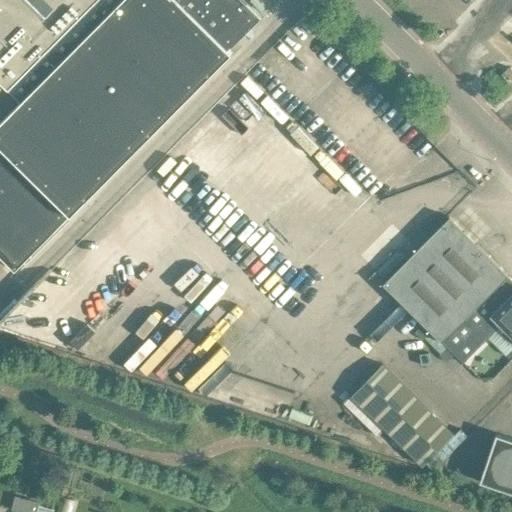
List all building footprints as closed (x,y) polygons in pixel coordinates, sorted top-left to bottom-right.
[(0,0),(0,229),(28,258),(232,52),(228,48),(260,17),(242,0),(121,0),(21,101),(8,88),(95,0),(0,0)] [(511,70),(508,67),(501,74),(509,82),(511,78),(511,70)] [(511,338),(511,280),(507,276),(508,275),(450,217),(384,283),(463,363),(500,326),(511,338)] [(456,435),(384,365),(352,398),(423,468),(456,435)] [(511,439),(496,434),(480,481),(511,492),(511,439)] [(44,465),(32,470),(38,485),(50,480),(44,465)]
